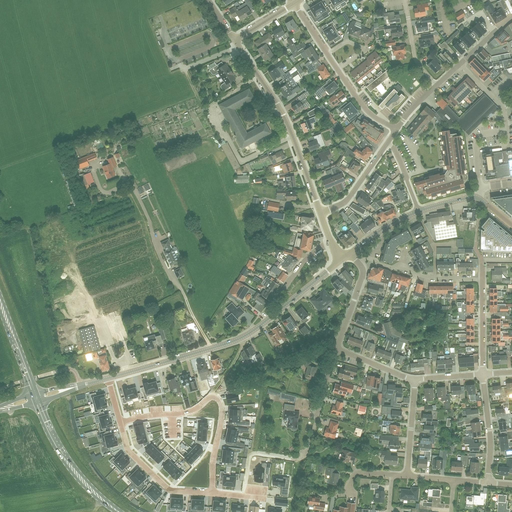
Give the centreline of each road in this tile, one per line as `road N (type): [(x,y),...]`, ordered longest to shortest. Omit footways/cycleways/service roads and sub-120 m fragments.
road 1 (residential): [(108,378),(242,337),(341,259)]
road 2 (residential): [(213,493),(220,400),(120,423)]
road 3 (residential): [(320,214),(287,125),(234,41)]
road 4 (primary): [(118,511),(71,469),(35,397)]
road 5 (residential): [(120,423),(127,451),(170,490),(213,493)]
road 6 (residential): [(481,281),(414,275),(368,257),(358,263)]
